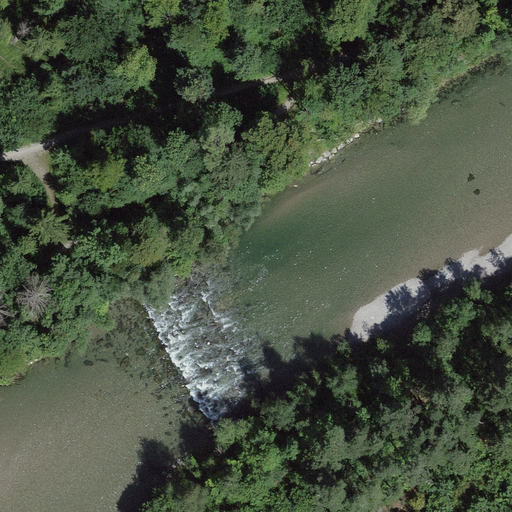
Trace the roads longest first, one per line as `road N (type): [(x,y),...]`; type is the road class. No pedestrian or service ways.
road 1 (track): [(345,62),(0,299)]
road 2 (track): [(0,156),(345,62)]
road 3 (track): [(456,0),(345,62)]
